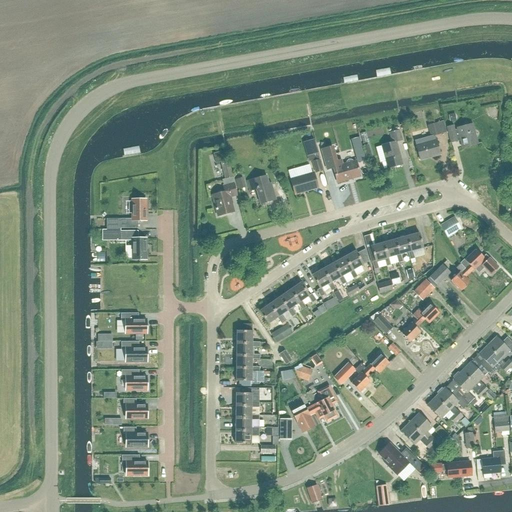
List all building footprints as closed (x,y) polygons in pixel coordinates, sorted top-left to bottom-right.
[(427,126),(430,137),(446,133),(442,121),(427,126)] [(477,144),(472,124),(456,128),(457,130),(454,131),(453,126),(446,127),(450,143),(459,140),(461,148),(477,144)] [(381,146),(385,162),(381,163),(383,169),(387,168),(387,169),(402,165),(395,142),(401,141),(399,130),(389,133),(391,143),(381,146)] [(307,157),(317,153),(313,139),(302,142),(307,157)] [(419,160),(439,154),(436,141),(415,147),(419,160)] [(325,167),(333,165),(333,167),(332,168),(337,183),(360,177),(355,161),(353,162),(353,161),(352,160),(351,160),(350,159),(349,159),(348,159),(347,160),(346,160),(346,161),(345,162),(345,163),(345,164),(343,164),(342,159),(337,161),(332,146),(320,150),(325,167)] [(233,177),(228,160),(220,162),(224,179),(233,177)] [(322,171),(319,160),(312,162),(315,173),(322,171)] [(313,173),(290,179),(294,195),(317,188),(313,173)] [(260,204),(275,200),(270,183),(268,183),(266,175),(246,181),(249,191),(255,190),(260,204)] [(237,190),(245,187),(242,177),(234,180),(237,190)] [(211,195),(217,217),(233,212),(229,198),(237,196),(233,183),(222,186),(224,192),(211,195)] [(108,230),(118,230),(118,229),(120,229),(138,229),(138,221),(145,221),(145,200),(132,200),(132,219),(106,219),(106,230),(108,230)] [(454,217),(439,225),(446,238),(461,229),(454,217)] [(145,239),(138,239),(138,231),(120,231),(120,229),(118,229),(118,230),(108,230),(108,241),(120,241),(132,241),(132,260),(146,260),(145,239)] [(418,233),(406,236),(412,259),(414,258),(412,251),(423,248),(418,233)] [(400,255),(407,253),(409,260),(412,259),(406,236),(394,240),(400,262),(402,262),(400,255)] [(388,258),(395,256),(397,263),(400,262),(394,240),(382,243),(388,265),(390,265),(388,258)] [(378,268),(385,266),(388,265),(382,243),(370,246),(374,261),(371,262),(373,270),(374,274),(379,273),(378,268)] [(355,251),(344,257),(355,277),(357,277),(356,276),(353,270),(363,265),(368,262),(365,249),(357,254),(355,251)] [(464,260),(460,264),(469,273),(473,270),(474,270),(478,273),(483,268),(490,276),(497,268),(488,259),(485,256),(483,258),(475,250),(464,260)] [(342,276),(349,272),(352,279),(355,277),(344,257),(333,263),(344,283),(346,283),(342,276)] [(331,282),(338,278),(342,285),(344,283),(333,263),(322,269),(334,289),(335,289),(331,282)] [(428,277),(426,279),(434,288),(437,286),(450,273),(442,265),(442,264),(441,265),(428,277)] [(455,268),(459,272),(451,280),(460,290),(468,282),(464,278),(469,273),(460,264),(455,268)] [(324,295),(320,288),(327,284),(331,291),(334,289),(322,269),(311,275),(319,289),(316,290),(320,297),(324,295)] [(405,271),(407,279),(414,277),(413,274),(411,269),(405,271)] [(434,289),(425,280),(412,292),(422,301),(434,289)] [(389,281),(376,284),(379,294),(392,290),(389,281)] [(301,301),(307,297),(311,303),(315,300),(311,294),(309,295),(300,283),(289,290),(303,309),(305,307),(301,301)] [(346,291),(349,296),(359,290),(356,285),(346,291)] [(228,287),(220,291),(223,296),(231,293),(228,287)] [(291,308),(297,304),(301,310),(303,309),(289,290),(279,297),(294,318),(296,316),(295,314),(291,308)] [(280,315),(287,311),(291,317),(292,319),(294,318),(279,297),(269,304),(282,323),(285,322),(280,315)] [(267,324),(277,318),(281,324),(282,323),(269,304),(258,311),(267,324)] [(415,318),(415,319),(420,324),(424,319),(428,324),(438,313),(429,304),(421,312),(418,309),(412,316),(415,318)] [(319,306),(309,312),(312,318),(323,312),(319,306)] [(125,321),(125,333),(146,333),(146,320),(138,320),(138,313),(120,313),(120,321),(125,321)] [(392,328),(380,315),(372,321),(385,335),(392,328)] [(415,328),(420,324),(415,319),(400,333),(409,342),(420,332),(415,328)] [(280,326),(286,336),(292,332),(286,323),(280,326)] [(239,324),(239,331),(236,331),(235,342),(251,342),(252,331),(251,331),(251,324),(239,324)] [(495,337),(486,345),(509,368),(511,365),(511,363),(508,360),(504,363),(500,359),(508,351),(510,353),(511,351),(511,343),(507,339),(502,344),(495,337)] [(125,349),(125,362),(146,362),(146,348),(138,348),(138,342),(120,342),(120,349),(125,349)] [(251,355),(251,347),(259,347),(267,347),(264,343),(251,342),(235,342),(235,354),(251,355)] [(391,343),(387,348),(395,357),(400,352),(391,343)] [(486,345),(477,354),(484,361),(480,365),(490,375),(495,370),(492,367),(496,363),(505,372),(509,368),(486,345)] [(285,364),(291,361),(284,351),(279,354),(285,364)] [(251,367),(251,359),(259,360),(259,355),(251,355),(235,354),(235,367),(251,367)] [(379,354),(365,369),(364,369),(369,374),(374,369),(378,374),(388,363),(379,354)] [(487,390),(482,386),(479,381),(483,377),(469,362),(460,371),(483,394),(490,401),(496,396),(488,389),(487,390)] [(347,363),(333,378),(340,385),(354,370),(358,375),(350,383),(359,392),(370,382),(366,378),(369,374),(364,369),(365,369),(360,364),(354,370),(347,363)] [(259,384),(259,380),(251,379),(251,372),(259,372),(259,367),(251,367),(235,367),(235,381),(239,381),(238,386),(251,387),(251,384),(259,384)] [(302,367),(294,370),(297,378),(307,382),(311,370),(302,367)] [(125,378),(125,390),(147,390),(146,377),(139,377),(139,370),(121,370),(121,378),(125,378)] [(281,379),(289,378),(289,371),(280,372),(281,379)] [(452,380),(462,390),(458,394),(467,404),(472,399),(467,393),(471,389),(479,398),(483,394),(460,371),(458,373),(457,372),(452,377),(453,378),(452,380)] [(312,406),(315,413),(318,419),(324,416),(327,421),(337,416),(334,411),(335,411),(331,403),(336,401),(329,387),(319,392),(323,400),(317,403),(317,404),(312,406)] [(239,388),(239,393),(235,393),(235,403),(251,403),(251,395),(258,395),(258,390),(251,390),(251,388),(239,388)] [(454,398),(444,388),(442,389),(441,388),(436,393),(437,394),(434,397),(448,411),(449,411),(453,415),(457,419),(461,415),(453,407),(457,403),(462,409),(467,404),(458,394),(454,398)] [(426,405),(440,419),(448,411),(434,397),(426,405)] [(126,406),(126,419),(147,419),(147,405),(139,405),(139,399),(121,399),(121,406),(126,406)] [(235,415),(251,415),(258,415),(258,403),(251,403),(235,403),(235,415)] [(314,427),(308,416),(315,413),(312,406),(306,409),(303,404),(290,411),(296,423),(296,422),(302,433),(314,427)] [(418,413),(409,422),(432,445),(435,441),(427,432),(432,427),(418,413)] [(508,431),(507,416),(507,414),(493,416),(494,433),(508,431)] [(250,428),(251,420),(258,420),(258,416),(258,415),(251,415),(235,415),(235,427),(250,428)] [(453,415),(449,418),(453,423),(457,419),(453,415)] [(291,440),(291,419),(280,419),(279,439),(291,440)] [(409,422),(400,431),(414,445),(419,440),(428,449),(432,445),(409,422)] [(126,434),(126,447),(147,447),(147,434),(139,434),(139,427),(121,427),(121,434),(126,434)] [(250,428),(235,427),(234,443),(250,444),(258,444),(258,436),(258,430),(258,428),(250,428)] [(464,433),(465,448),(474,448),(472,428),(467,428),(467,433),(464,433)] [(408,463),(417,472),(418,472),(423,467),(423,466),(405,449),(399,454),(388,443),(377,454),(387,463),(385,465),(396,475),(408,463)] [(275,446),(260,446),(260,453),(274,454),(275,446)] [(481,460),(482,474),(499,472),(499,462),(504,462),(503,451),(492,452),(492,459),(481,460)] [(126,463),(126,475),(147,475),(147,462),(139,462),(139,455),(121,455),(121,463),(126,463)] [(469,462),(446,464),(446,465),(440,465),(440,464),(429,465),(430,474),(441,472),(441,471),(447,471),(447,478),(471,476),(469,462)] [(306,488),(311,503),(321,500),(316,485),(306,488)] [(386,485),(375,486),(378,506),(389,504),(386,485)]
